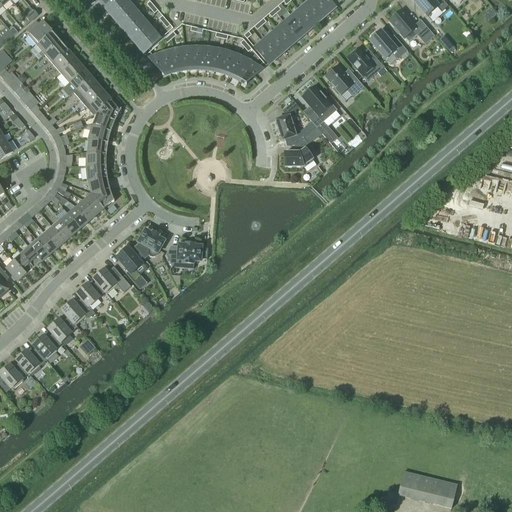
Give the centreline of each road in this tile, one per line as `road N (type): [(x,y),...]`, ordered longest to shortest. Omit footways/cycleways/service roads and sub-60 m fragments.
road 1 (primary): [(30,511),(511,99)]
road 2 (residential): [(0,345),(50,289),(148,204)]
road 3 (residential): [(0,229),(43,191),(54,166),(49,144),(0,87)]
road 4 (residential): [(370,0),(245,116)]
road 5 (residential): [(38,0),(141,119)]
road 6 (residential): [(158,0),(250,24),(277,0)]
road 7 (residential): [(165,99),(81,0)]
